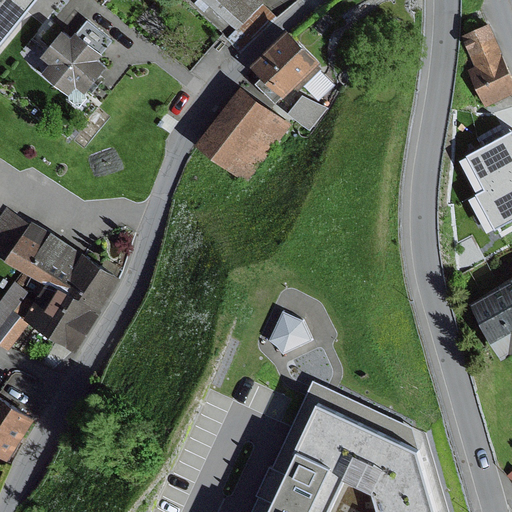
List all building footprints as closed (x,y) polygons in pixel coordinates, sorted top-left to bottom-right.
[(0,0),(0,44),(35,0),(0,0)] [(264,0),(205,0),(238,29),(264,0)] [(241,52),(278,18),(266,6),(229,40),(241,52)] [(89,18),(80,29),(106,49),(114,38),(89,18)] [(478,66),(507,54),(492,21),(463,33),(478,66)] [(76,35),(66,27),(44,54),(53,61),(45,70),(72,91),(79,82),(88,89),(109,63),(100,56),(106,49),(80,29),(76,35)] [(290,27),(256,61),(267,72),(257,81),(278,102),(322,59),(290,27)] [(478,66),(472,70),(488,103),(511,91),(511,66),(507,54),(478,66)] [(324,69),(309,83),(323,99),(339,84),(324,69)] [(88,89),(79,82),(72,91),(72,98),(80,107),(88,96),(88,89)] [(291,123),(244,86),(200,142),(246,179),(291,123)] [(304,94),(290,112),(311,129),(329,108),(304,94)] [(502,136),(460,136),(460,202),(502,202),(502,136)] [(0,248),(12,255),(33,220),(8,204),(0,216),(0,248)] [(49,278),(102,310),(124,275),(33,220),(12,255),(49,278)] [(102,310),(49,278),(28,316),(80,346),(102,310)] [(511,279),(474,300),(503,353),(511,351),(511,279)] [(16,280),(0,301),(0,340),(12,349),(32,322),(14,308),(28,289),(16,280)] [(284,310),(272,339),(284,352),(314,339),(305,318),(284,310)] [(0,450),(12,458),(38,417),(0,393),(0,450)] [(300,452),(271,511),(439,511),(440,511),(422,446),(322,398),(298,448),(300,452)]
